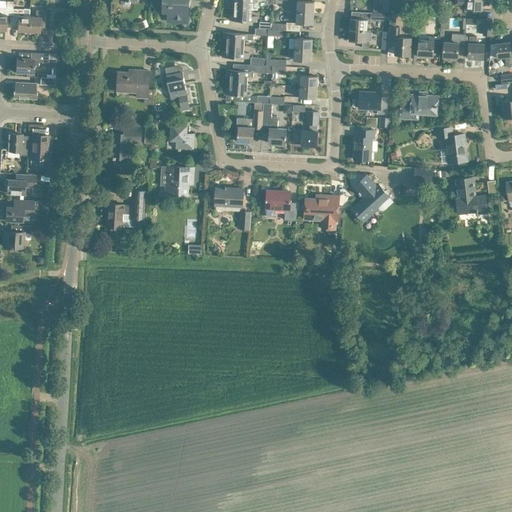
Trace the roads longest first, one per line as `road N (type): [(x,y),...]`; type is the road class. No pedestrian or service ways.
road 1 (unclassified): [(56,511),(80,117)]
road 2 (residential): [(333,68),(333,169),(221,162),(202,46)]
road 3 (residential): [(333,68),(481,77),(491,157),(511,154)]
